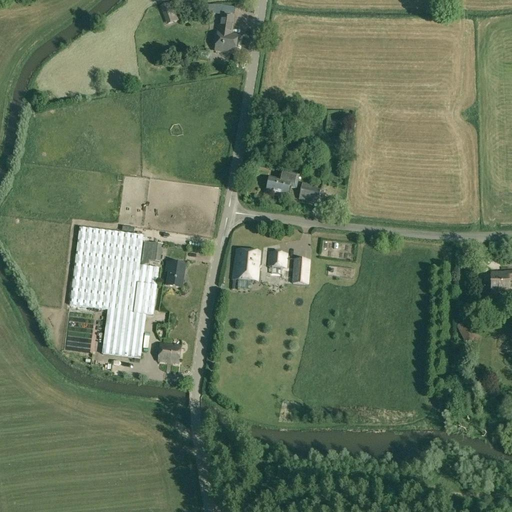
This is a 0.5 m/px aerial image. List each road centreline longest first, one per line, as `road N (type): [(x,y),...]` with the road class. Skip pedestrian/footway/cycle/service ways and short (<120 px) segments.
road 1 (unclassified): [(209,511),(195,392),(229,212)]
road 2 (unclassified): [(229,212),(449,238),(511,236)]
road 3 (track): [(511,498),(285,488),(243,511)]
road 4 (track): [(0,301),(55,385),(171,415),(197,433)]
road 5 (unclassified): [(229,212),(261,0)]
road 6 (track): [(79,0),(34,33),(7,71),(0,105)]
